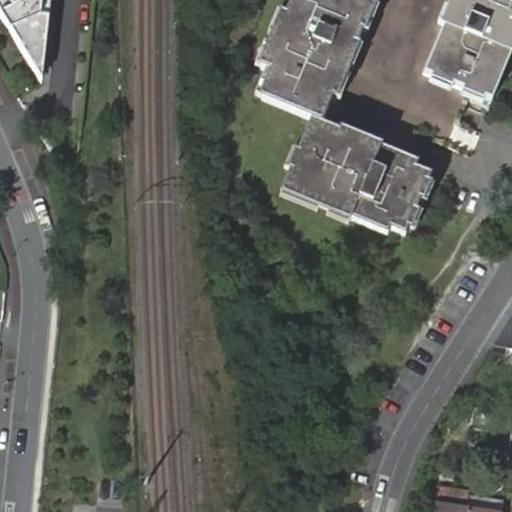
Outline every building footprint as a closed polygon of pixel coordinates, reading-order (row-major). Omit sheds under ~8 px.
[(0,0),(0,13),(42,83),(51,0),(0,0)] [(292,0),(291,2),(285,16),(283,15),(274,36),(270,46),(261,69),(265,71),(270,72),(265,83),(268,84),(261,101),(312,122),(299,154),(290,173),(282,192),(319,208),(329,212),(351,221),(388,236),(390,231),(405,238),(408,231),(416,211),(420,202),(428,184),(431,175),(416,169),(418,164),(408,159),(380,148),(380,147),(378,150),(339,133),(320,125),(331,99),(333,100),(342,78),(346,69),(356,46),(361,33),(372,6),(366,4),(361,2),(361,0),(292,0)] [(511,0),(455,0),(454,2),(450,11),(443,28),(424,74),(431,78),(453,87),(471,94),(491,102),(492,103),(511,54),(511,0)] [(378,9),(372,6),(361,33),(367,36),(378,9)] [(437,26),(443,28),(450,11),(444,9),(437,26)] [(274,36),(283,15),(277,12),(268,33),(274,36)] [(254,66),(261,69),(270,46),(264,43),(254,66)] [(362,49),(356,46),(346,69),(353,71),(362,49)] [(254,98),(261,101),(268,84),(265,83),(270,72),(265,71),(254,98)] [(349,81),(342,78),(333,100),(339,102),(349,81)] [(451,93),(453,87),(431,78),(429,84),(451,93)] [(342,127),(339,133),(378,150),(380,147),(380,148),(382,144),(342,127)] [(284,170),(290,173),(299,154),(292,151),(284,170)] [(434,187),(428,184),(420,202),(426,205),(434,187)] [(317,214),(319,208),(282,192),(280,198),(317,214)] [(422,214),(416,211),(408,231),(414,233),(422,214)] [(348,227),(351,221),(329,212),(326,218),(348,227)] [(511,436),(511,430),(511,422),(473,409),(470,429),(478,430),(511,436)] [(434,511),(466,511),(467,510),(469,494),(468,493),(438,489),(435,505),(434,511)] [(467,510),(466,511),(502,511),(504,499),(469,494),(467,510)]
